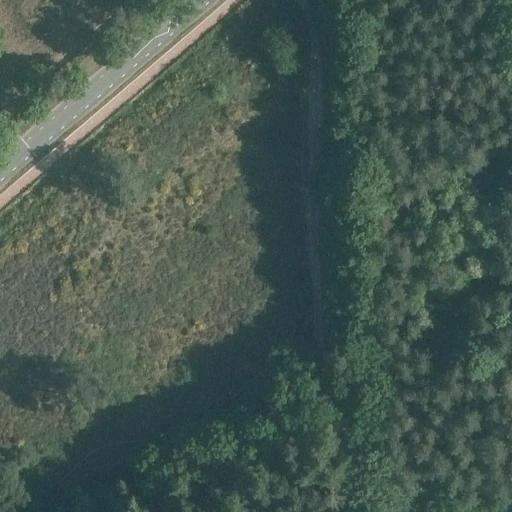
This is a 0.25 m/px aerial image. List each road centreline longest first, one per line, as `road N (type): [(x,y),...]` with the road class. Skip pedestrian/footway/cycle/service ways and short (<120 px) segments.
road 1 (track): [(345,511),(330,476),(314,206),(319,61),(302,0)]
road 2 (secondary): [(202,0),(0,172)]
